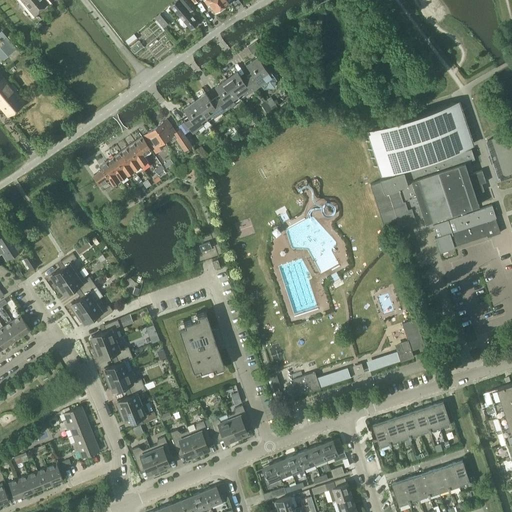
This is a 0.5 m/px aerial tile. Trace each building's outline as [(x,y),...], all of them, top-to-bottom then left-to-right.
[(22,0),(34,13),(47,1),(46,0),(22,0)] [(181,16),(176,20),(183,28),(187,24),(191,28),(198,22),(189,12),(195,6),(189,0),(175,0),(170,4),(171,5),(177,13),(178,13),(181,16)] [(204,0),(209,5),(210,4),(215,11),(222,6),(217,0),(204,0)] [(156,18),(164,28),(169,24),(161,14),(156,18)] [(134,34),(126,41),(129,45),(137,38),(134,34)] [(5,43),(0,46),(8,56),(17,48),(6,36),(2,40),(5,43)] [(248,45),(253,52),(262,46),(257,39),(248,45)] [(247,74),(256,87),(261,84),(264,88),(279,78),(272,68),(268,71),(261,60),(258,56),(252,60),(247,64),(251,70),(247,74)] [(237,70),(226,78),(238,95),(243,91),(245,94),(256,87),(247,74),(242,77),(237,70)] [(0,73),(0,106),(8,116),(24,102),(15,91),(18,89),(13,84),(11,86),(0,73)] [(220,92),(215,96),(225,109),(235,102),(233,98),(238,95),(226,78),(216,86),(220,92)] [(206,92),(195,100),(207,117),(211,114),(214,117),(225,109),(215,96),(211,99),(206,92)] [(268,101),(275,111),(280,108),(273,98),(268,101)] [(207,117),(195,100),(184,108),(189,114),(184,118),(193,131),(204,124),(201,121),(207,117)] [(403,118),(373,128),(376,137),(365,140),(365,141),(376,137),(378,145),(368,149),(378,146),(381,154),(371,157),(371,158),(381,154),(384,163),(373,166),(384,163),(387,172),(391,170),(392,174),(369,181),(383,222),(396,218),(399,227),(424,219),(425,222),(427,222),(429,228),(434,227),(437,236),(435,237),(439,252),(454,247),(454,245),(487,235),(487,237),(500,232),(491,206),(466,214),(465,210),(479,205),(475,194),(484,191),(481,183),(486,182),(482,170),(473,173),(469,161),(474,159),(471,149),(465,151),(464,147),(468,146),(465,137),(476,134),(476,133),(465,137),(462,129),(473,125),(462,129),(459,120),(470,117),(470,116),(459,120),(456,112),(467,108),(456,111),(453,102),(423,112),(421,104),(401,111),(403,118)] [(267,111),(265,113),(268,118),(275,113),(274,112),(272,110),(271,109),(267,111)] [(167,117),(155,125),(167,143),(167,142),(164,138),(172,133),(175,137),(176,136),(185,149),(193,143),(181,126),(176,129),(167,117)] [(167,143),(155,125),(144,133),(156,150),(162,146),(167,143)] [(142,136),(135,141),(148,159),(145,155),(150,152),(150,150),(150,149),(151,148),(142,136)] [(135,141),(128,146),(144,169),(144,168),(141,164),(148,159),(135,141)] [(128,146),(121,151),(137,173),(144,169),(128,146)] [(202,146),(197,150),(203,158),(208,155),(202,146)] [(121,151),(114,155),(130,178),(137,173),(121,151)] [(107,160),(120,179),(123,183),(130,178),(114,155),(107,160)] [(120,179),(107,160),(100,165),(102,168),(94,174),(100,184),(109,178),(113,184),(120,179)] [(155,168),(157,172),(164,167),(162,163),(155,168)] [(148,179),(143,182),(146,187),(151,184),(148,179)] [(278,228),(272,232),(276,237),(281,233),(278,228)] [(0,243),(5,252),(2,253),(6,259),(19,252),(7,232),(0,236),(0,243)] [(199,244),(201,250),(211,247),(209,241),(199,244)] [(81,245),(76,249),(79,253),(85,250),(81,245)] [(51,278),(56,285),(79,269),(73,260),(77,257),(73,252),(66,257),(61,260),(64,265),(51,274),(53,277),(51,278)] [(24,259),(31,270),(38,266),(31,255),(24,259)] [(212,261),(215,269),(220,267),(218,259),(212,261)] [(77,285),(81,289),(93,281),(90,276),(86,278),(79,269),(56,285),(61,292),(63,291),(65,294),(77,285)] [(71,307),(76,314),(99,298),(95,300),(89,291),(97,286),(93,281),(81,289),(84,294),(71,303),(73,306),(71,307)] [(99,298),(76,314),(80,321),(82,319),(84,322),(97,314),(101,319),(113,310),(109,304),(105,307),(99,298)] [(179,328),(186,349),(193,370),(200,368),(201,371),(215,366),(216,369),(225,366),(217,345),(223,343),(221,336),(218,329),(213,331),(206,312),(197,315),(198,318),(184,323),(185,325),(179,328)] [(20,314),(12,320),(21,334),(30,328),(20,314)] [(130,314),(120,317),(123,326),(133,322),(130,314)] [(91,340),(94,347),(120,337),(115,327),(120,325),(117,318),(103,324),(106,330),(91,335),(93,339),(91,340)] [(402,322),(408,340),(408,341),(405,342),(409,354),(412,353),(411,349),(424,345),(415,318),(402,322)] [(12,320),(4,325),(13,339),(21,334),(12,320)] [(4,325),(0,327),(0,339),(4,345),(13,339),(4,325)] [(114,352),(116,357),(131,351),(128,345),(119,349),(115,339),(120,337),(94,347),(97,355),(99,354),(100,357),(114,352)] [(408,341),(408,340),(395,344),(396,350),(366,360),(369,370),(370,370),(413,356),(412,353),(409,354),(405,342),(408,341)] [(103,372),(106,380),(132,369),(128,371),(124,361),(133,357),(131,351),(116,357),(119,362),(104,368),(106,371),(103,372)] [(353,366),(356,373),(363,371),(361,363),(353,366)] [(292,378),(298,394),(304,392),(306,391),(320,387),(320,386),(350,376),(347,366),(316,376),(314,371),(292,378)] [(127,384),(129,389),(143,384),(141,378),(137,380),(132,369),(106,380),(110,387),(112,386),(113,390),(127,384)] [(281,394),(278,386),(280,386),(276,374),(270,376),(274,388),(276,396),(281,394)] [(489,403),(489,405),(511,397),(511,382),(489,390),(493,402),(489,403)] [(116,404),(119,412),(145,401),(141,403),(137,393),(146,389),(143,384),(129,389),(131,394),(117,400),(119,403),(116,404)] [(232,393),(238,390),(236,385),(230,387),(232,393)] [(238,391),(232,393),(236,403),(241,401),(238,391)] [(494,405),(498,417),(511,412),(511,397),(489,405),(490,407),(494,405)] [(443,400),(433,404),(441,427),(451,423),(443,400)] [(145,401),(119,412),(122,420),(125,419),(126,422),(140,416),(142,422),(157,416),(154,410),(149,412),(145,401)] [(63,420),(65,424),(86,416),(81,404),(63,412),(66,419),(63,420)] [(235,412),(227,415),(236,437),(247,433),(246,428),(251,426),(242,404),(235,407),(235,412)] [(433,404),(423,407),(431,430),(441,427),(433,404)] [(423,407),(413,410),(421,433),(431,430),(423,407)] [(413,410),(403,414),(410,437),(421,433),(413,410)] [(162,415),(164,420),(172,417),(170,411),(162,415)] [(498,430),(498,431),(511,426),(511,412),(498,417),(501,428),(498,430)] [(236,437),(227,415),(227,414),(211,421),(218,439),(224,437),(225,441),(236,437)] [(403,414),(393,417),(400,440),(410,437),(403,414)] [(70,427),(73,434),(90,427),(86,416),(65,424),(67,429),(70,427)] [(393,417),(383,420),(390,443),(400,440),(393,417)] [(188,429),(197,453),(208,448),(207,444),(212,442),(203,420),(197,422),(196,428),(189,431),(188,429)] [(390,443),(383,420),(372,424),(380,447),(390,443)] [(503,432),(507,444),(511,441),(511,426),(498,431),(499,433),(503,432)] [(72,442),(74,447),(95,438),(90,427),(73,434),(75,441),(72,442)] [(197,453),(188,429),(181,432),(177,429),(170,432),(179,455),(185,453),(187,457),(197,453)] [(157,444),(150,446),(159,468),(170,464),(168,459),(173,457),(164,435),(158,438),(157,444)] [(95,438),(74,447),(76,451),(79,450),(82,457),(99,450),(95,438)] [(332,438),(320,443),(326,457),(333,455),(335,460),(340,458),(332,438)] [(320,443),(309,448),(315,462),(326,457),(320,443)] [(159,468),(150,446),(143,449),(138,446),(131,449),(140,470),(146,468),(148,473),(159,468)] [(309,448),(297,452),(306,475),(307,474),(304,466),(315,462),(309,448)] [(409,453),(412,463),(418,461),(414,451),(409,453)] [(297,452),(286,457),(292,471),(299,468),(302,476),(306,475),(297,452)] [(286,457),(274,461),(280,476),(292,471),(286,457)] [(463,459),(452,462),(460,485),(470,482),(463,459)] [(280,476),(274,461),(262,466),(268,481),(280,476)] [(56,462),(48,466),(54,481),(63,478),(56,462)] [(452,462),(442,466),(450,489),(460,485),(452,462)] [(331,469),(333,476),(344,472),(341,465),(331,469)] [(48,466),(38,470),(44,485),(54,481),(48,466)] [(442,466),(432,469),(440,492),(450,489),(442,466)] [(432,469),(422,472),(430,495),(440,492),(432,469)] [(38,470),(28,474),(34,489),(44,485),(38,470)] [(422,472),(412,476),(420,498),(430,495),(422,472)] [(28,474),(19,478),(25,493),(34,489),(28,474)] [(412,476),(402,479),(410,502),(420,498),(412,476)] [(25,493),(19,478),(9,482),(15,497),(25,493)] [(333,500),(336,499),(351,494),(347,482),(343,483),(341,478),(312,488),(314,494),(329,489),(333,500)] [(410,502),(402,479),(392,482),(399,505),(410,502)] [(2,482),(0,483),(0,503),(9,499),(2,482)] [(299,489),(297,484),(286,488),(287,493),(299,489)] [(216,485),(204,489),(210,504),(222,499),(216,485)] [(270,491),(272,497),(286,492),(284,486),(270,491)] [(204,489),(192,494),(198,509),(210,504),(204,489)] [(192,494),(181,499),(186,511),(189,511),(198,509),(192,494)] [(336,499),(340,511),(355,506),(351,494),(336,499)] [(276,500),(279,511),(280,511),(295,507),(291,495),(276,500)] [(186,511),(181,499),(169,503),(172,511),(186,511)] [(172,511),(169,503),(158,508),(159,511),(172,511)]
